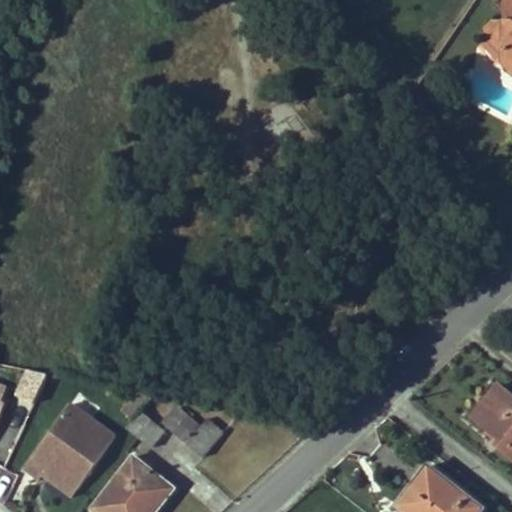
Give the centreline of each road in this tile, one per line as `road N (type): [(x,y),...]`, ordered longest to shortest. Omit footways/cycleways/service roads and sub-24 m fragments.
road 1 (residential): [(511,275),(255,511)]
road 2 (unknown): [(374,402),(511,511)]
